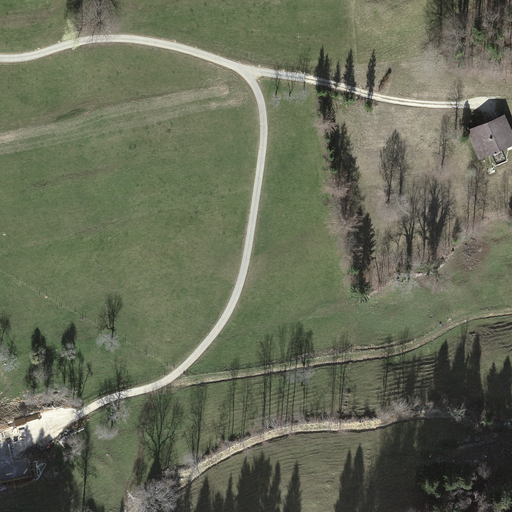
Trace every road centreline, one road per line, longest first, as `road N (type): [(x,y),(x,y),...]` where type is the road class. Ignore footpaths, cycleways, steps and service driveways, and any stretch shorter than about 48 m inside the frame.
road 1 (track): [(0,60),(111,38),(144,40),(389,104),(487,108)]
road 2 (track): [(247,70),(264,113),(254,228),(240,291),(211,344),(172,383),(102,404),(45,435)]
